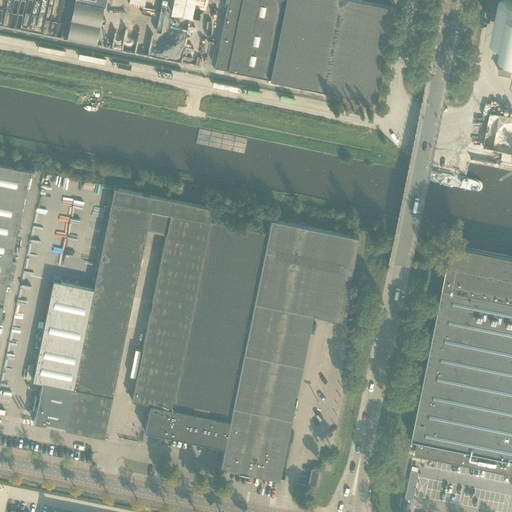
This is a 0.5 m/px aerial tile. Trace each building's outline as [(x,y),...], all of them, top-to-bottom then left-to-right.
[(104,6),(75,0),(71,17),(101,23),(104,6)] [(172,0),(170,14),(191,18),(194,0),(172,0)] [(214,67),(374,99),(375,99),(393,7),(356,0),(224,0),(224,2),(227,3),(214,67)] [(511,0),(500,0),(494,31),(503,33),(506,34),(511,34),(511,0)] [(101,23),(71,17),(68,33),(98,39),(101,23)] [(499,72),(510,74),(511,69),(510,69),(511,58),(511,46),(505,46),(501,67),(500,67),(499,72)] [(0,313),(30,170),(0,163),(0,313)] [(65,426),(64,428),(72,430),(104,436),(106,426),(113,388),(146,228),(150,210),(170,214),(166,232),(134,388),(134,390),(132,400),(151,404),(145,430),(165,434),(174,388),(209,221),(212,207),(114,187),(93,288),(72,388),(72,392),(65,426)] [(268,232),(224,447),(220,467),(279,479),(312,314),(341,320),(358,236),(271,219),(268,233),(268,232)] [(165,434),(224,447),(268,232),(209,221),(165,434)] [(511,256),(451,244),(411,438),(417,439),(415,452),(422,454),(422,453),(434,455),(434,456),(435,456),(446,458),(446,459),(447,459),(447,458),(459,461),(460,462),(460,461),(471,463),(471,464),(472,464),(473,463),(478,465),(511,472),(511,256)] [(45,422),(65,426),(72,388),(93,288),(53,280),(32,379),(41,381),(33,422),(45,424),(45,422)] [(320,469),(330,472),(334,455),(324,453),(320,469)] [(311,468),(308,486),(316,487),(320,470),(311,468)]
